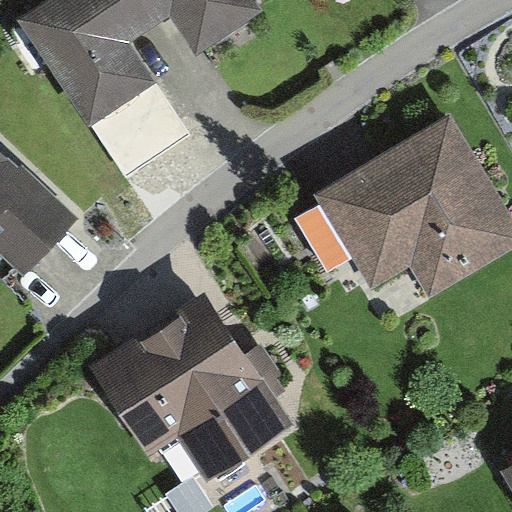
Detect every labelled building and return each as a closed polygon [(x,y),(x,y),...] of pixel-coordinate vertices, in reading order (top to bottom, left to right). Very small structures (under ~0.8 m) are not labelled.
[(115,48),(156,16),(190,61),(249,16),(236,0),(56,0),(11,34),(88,134),(147,89),(115,48)] [(366,306),(414,278),(431,308),(511,261),(511,233),(450,126),(358,179),(309,207),(366,306)] [(0,248),(26,272),(75,219),(0,150),(0,248)] [(140,462),(169,441),(202,487),(289,425),(198,297),(81,380),(140,462)] [(511,498),(511,472),(501,480),(511,498)]
